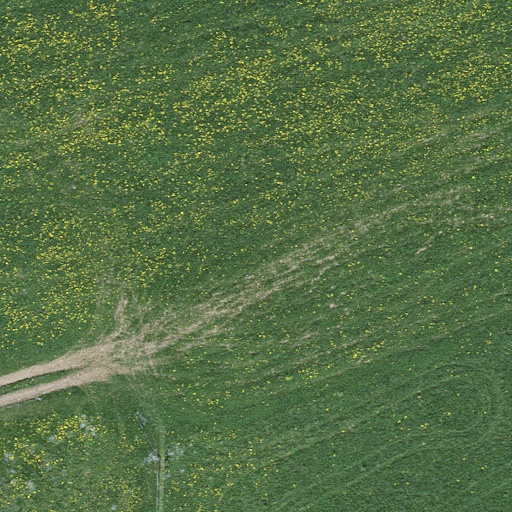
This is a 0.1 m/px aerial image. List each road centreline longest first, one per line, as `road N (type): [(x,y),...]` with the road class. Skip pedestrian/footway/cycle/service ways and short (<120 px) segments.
road 1 (track): [(181,348),(279,352),(511,277)]
road 2 (track): [(0,391),(100,344),(181,348)]
